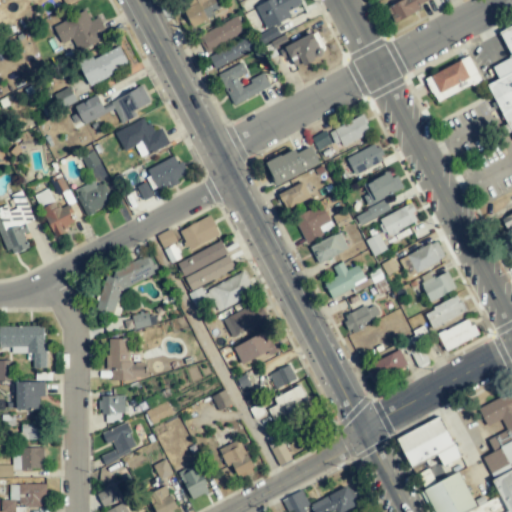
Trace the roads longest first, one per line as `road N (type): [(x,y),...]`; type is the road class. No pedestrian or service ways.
road 1 (residential): [(405,511),(137,0)]
road 2 (residential): [(511,325),(338,0)]
road 3 (residential): [(218,154),(509,0)]
road 4 (residential): [(232,181),(21,294),(0,294)]
road 5 (residential): [(76,511),(69,314),(60,299),(21,294)]
road 6 (residential): [(361,427),(511,346)]
road 7 (residential): [(366,436),(224,511)]
